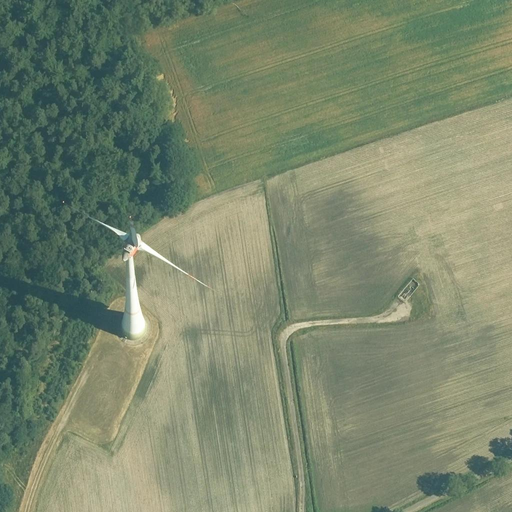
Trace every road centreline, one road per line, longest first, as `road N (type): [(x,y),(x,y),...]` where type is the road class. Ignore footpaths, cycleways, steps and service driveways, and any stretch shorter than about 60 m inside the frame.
road 1 (track): [(27,511),(98,365),(118,345)]
road 2 (unclassified): [(395,511),(511,448)]
